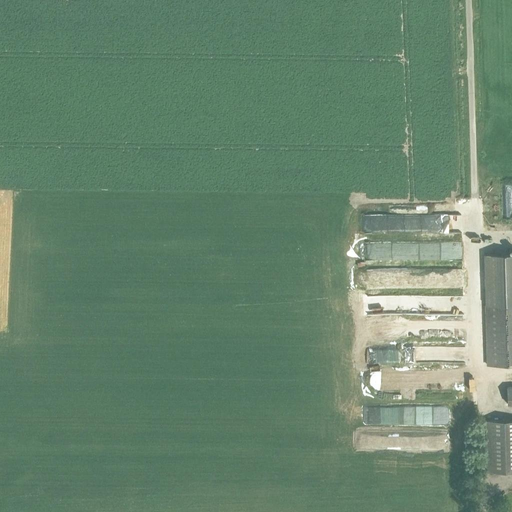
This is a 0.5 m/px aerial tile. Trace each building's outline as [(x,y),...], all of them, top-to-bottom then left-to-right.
[(378,242),(377,261),(395,262),(395,253),(398,253),(398,244),(378,242)] [(511,251),(483,253),(487,364),(511,362),(511,251)] [(468,274),(380,271),(379,286),(467,289),(468,274)] [(377,296),(376,313),(457,316),(458,299),(377,296)] [(468,338),(468,323),(408,323),(408,333),(418,333),(418,338),(468,338)] [(465,351),(363,349),(363,366),(460,367),(460,357),(465,357),(465,351)] [(511,419),(486,420),(488,471),(511,470),(511,419)]
